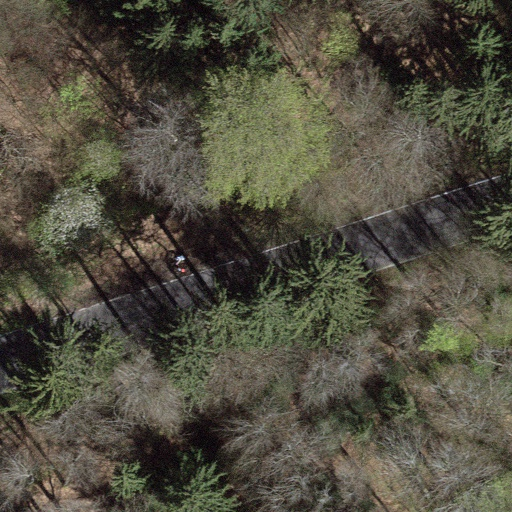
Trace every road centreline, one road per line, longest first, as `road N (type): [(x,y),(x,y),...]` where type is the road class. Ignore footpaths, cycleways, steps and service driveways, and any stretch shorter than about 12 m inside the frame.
road 1 (unclassified): [(0,360),(511,198)]
road 2 (track): [(181,308),(405,0)]
